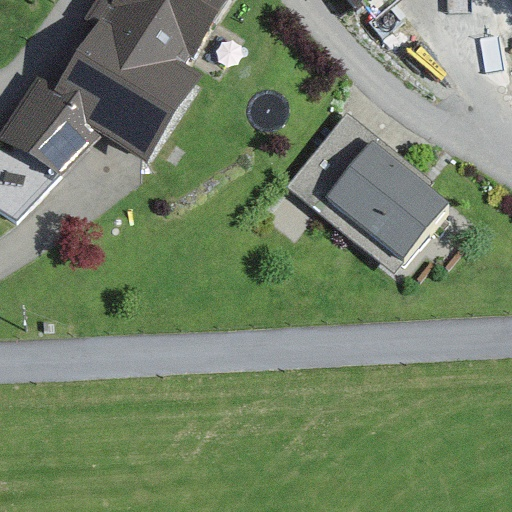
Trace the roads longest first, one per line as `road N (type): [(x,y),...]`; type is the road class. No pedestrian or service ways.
road 1 (unclassified): [(0,361),(511,335)]
road 2 (residential): [(511,170),(434,123),(304,0)]
